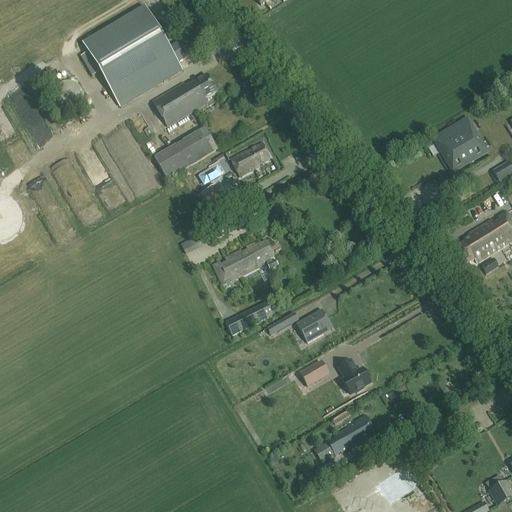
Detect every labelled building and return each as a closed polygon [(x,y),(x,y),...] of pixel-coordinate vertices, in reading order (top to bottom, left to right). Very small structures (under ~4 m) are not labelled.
[(162,38),(175,30),(168,20),(156,27),(145,7),(82,44),(120,107),(182,71),(178,64),(187,59),(178,43),(169,49),(162,38)] [(207,100),(217,94),(207,76),(187,88),(184,85),(167,95),(169,99),(162,102),(160,99),(153,104),(167,128),(209,104),(207,100)] [(54,105),(56,107),(57,109),(59,111),(61,112),(64,113),(66,114),(69,114),(71,113),(74,113),(76,111),(78,110),(80,108),(81,106),(82,104),(83,102),(83,99),(83,96),(83,94),(82,91),(80,89),(79,87),(76,85),(74,84),(72,83),(69,83),(66,83),(64,83),(61,84),(59,86),(57,88),(55,90),(54,92),(53,95),(53,97),(53,100),(53,103),(54,105)] [(488,153),(468,120),(434,140),(437,146),(442,153),(445,151),(457,171),(488,153)] [(204,130),(154,160),(167,182),(217,152),(204,130)] [(263,163),(271,159),(263,144),(230,161),(239,178),(259,168),(258,165),(263,162),(263,163)] [(217,176),(214,170),(221,166),(218,161),(203,170),(209,180),(217,176)] [(511,166),(509,163),(493,173),(499,184),(511,175),(511,166)] [(213,187),(200,195),(213,217),(226,209),(213,187)] [(453,249),(464,267),(474,261),(477,264),(511,242),(511,221),(507,213),(498,218),(500,221),(494,224),(491,221),(468,235),(470,239),(453,249)] [(206,232),(181,245),(187,256),(211,243),(211,242),(214,241),(210,234),(208,235),(206,232)] [(240,250),(224,258),(227,263),(221,266),(220,263),(213,267),(223,286),(229,283),(259,268),(258,266),(263,264),(263,263),(266,262),(270,259),(274,258),(266,242),(255,248),(254,245),(247,248),(248,252),(243,255),(240,250)] [(267,265),(269,270),(278,266),(276,260),(272,262),(270,259),(266,262),(267,265)] [(481,268),(486,276),(490,273),(485,265),(481,268)] [(264,295),(257,279),(252,281),(259,297),(264,295)] [(253,311),(226,325),(232,338),(260,324),(253,311)] [(322,311),(296,326),(307,345),(333,330),(322,311)] [(288,318),(267,330),(271,336),(292,325),(288,318)] [(307,386),(327,374),(321,362),(300,374),(307,386)] [(362,370),(357,373),(351,362),(339,369),(345,380),(342,382),(351,396),(356,393),(357,395),(364,390),(363,388),(370,384),(362,370)] [(291,378),(269,388),(271,393),(293,383),(291,378)] [(366,438),(375,432),(366,416),(356,422),(340,434),(326,443),(327,444),(312,453),(320,465),(340,453),(341,454),(355,446),(353,442),(358,439),(360,443),(367,440),(366,438)] [(333,462),(315,473),(321,482),(339,472),(333,462)] [(488,492),(497,508),(511,499),(511,496),(509,491),(511,490),(506,482),(488,492)] [(409,493),(413,501),(427,493),(423,485),(409,493)] [(488,511),(484,503),(468,511),(488,511)]
